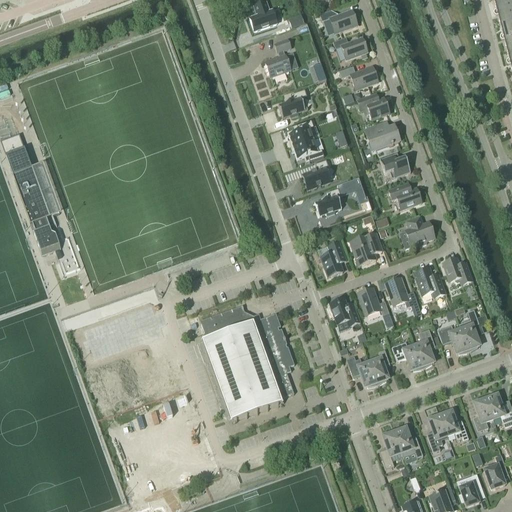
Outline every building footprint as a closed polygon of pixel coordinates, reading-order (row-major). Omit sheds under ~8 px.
[(508,66),(509,65),(511,64),(511,62),(511,59),(511,67),(510,68),(511,76),(511,85),(511,86),(511,87),(511,88),(511,0),(492,0),(495,11),(494,11),(494,12),(493,12),(493,13),(493,14),(493,15),(494,15),(494,16),(495,16),(496,17),(497,17),(500,16),(499,10),(501,10),(503,17),(497,19),(502,35),(501,36),(500,36),(500,37),(499,37),(499,38),(499,39),(500,39),(500,40),(501,41),(502,41),(503,41),(506,40),(505,35),(508,34),(510,42),(504,44),(508,60),(507,60),(506,60),(506,61),(506,62),(506,63),(506,64),(507,65),(508,66)] [(250,23),(255,37),(277,28),(272,15),(269,17),(265,9),(252,15),(255,21),(250,23)] [(335,36),(357,28),(351,13),(333,19),(331,13),(319,17),(322,24),(329,21),(335,36)] [(341,49),(343,56),(346,63),(367,56),(365,52),(367,50),(365,45),(363,45),(362,41),(348,46),(345,40),(333,45),(335,51),(341,49)] [(273,46),(277,56),(278,59),(264,64),(269,79),(289,72),(282,52),(290,50),(287,42),(273,46)] [(316,82),(325,80),(321,65),(312,68),(316,82)] [(355,93),(377,85),(372,69),(355,76),(353,69),(339,74),(341,81),(350,78),(355,93)] [(283,104),(276,106),(280,117),(287,114),(288,116),(295,114),(294,112),(305,109),(301,96),(304,95),(302,89),(287,94),(289,100),(283,102),(283,104)] [(388,115),(389,113),(388,110),(386,109),(383,101),(375,104),(372,97),(354,104),(358,115),(362,114),(364,118),(369,116),(371,123),(389,116),(388,115)] [(294,136),(288,138),(290,144),(289,144),(291,150),(292,150),(313,143),(309,131),(312,129),(310,124),(292,130),(294,136)] [(392,147),(399,144),(395,135),(393,136),(391,130),(388,131),(386,125),(364,133),(367,140),(371,138),(373,143),(372,144),(372,145),(375,153),(387,148),(387,149),(390,147),(390,148),(393,147),(392,147)] [(0,143),(10,172),(29,165),(19,137),(0,143)] [(292,150),(291,150),(293,156),(294,156),(296,162),(303,160),(305,165),(322,159),(321,154),(317,155),(313,143),(292,150)] [(391,182),(410,175),(405,160),(399,162),(397,156),(379,162),(384,177),(389,176),(391,182)] [(317,172),(302,177),(308,192),(331,184),(325,170),(329,169),(326,163),(315,167),(317,172)] [(30,226),(32,225),(35,233),(33,234),(41,257),(60,250),(58,245),(55,236),(51,235),(49,228),(48,229),(45,221),(48,220),(56,216),(60,215),(42,166),(40,167),(31,170),(12,177),(30,226)] [(319,198),(312,201),(318,215),(325,212),(326,214),(333,211),(332,209),(340,206),(336,194),(340,192),(337,186),(325,191),(326,194),(319,197),(319,198)] [(420,204),(422,203),(420,197),(418,198),(416,191),(404,195),(402,188),(388,193),(391,203),(396,202),(400,213),(421,206),(420,204)] [(386,219),(374,223),(377,230),(388,226),(386,219)] [(425,245),(434,242),(430,232),(429,233),(428,229),(429,229),(428,225),(422,228),(419,220),(406,225),(408,232),(405,234),(410,250),(419,247),(420,249),(426,246),(425,245)] [(373,257),(381,254),(375,237),(367,240),(367,239),(349,245),(358,269),(375,262),(373,257)] [(337,261),(344,258),(339,245),(327,250),(329,257),(320,260),(327,280),(342,274),(337,261)] [(462,288),(472,284),(466,268),(461,270),(459,269),(456,261),(442,266),(449,285),(454,283),(455,285),(456,285),(461,284),(462,288)] [(433,301),(445,296),(438,278),(432,280),(429,271),(413,277),(421,299),(431,295),(433,301)] [(394,275),(380,281),(381,285),(396,279),(394,275)] [(406,311),(417,307),(413,295),(406,297),(400,281),(385,287),(393,309),(404,305),(406,311)] [(382,318),(389,316),(384,304),(378,307),(372,291),(357,297),(365,319),(380,314),(382,318)] [(349,329),(360,325),(354,310),(348,313),(344,302),(329,307),(330,309),(329,310),(330,314),(332,315),(336,327),(347,324),(349,329)] [(206,371),(284,342),(275,316),(261,322),(244,313),(242,308),(200,323),(204,335),(201,341),(202,343),(201,343),(209,364),(205,366),(206,371)] [(443,315),(447,327),(457,324),(453,312),(443,315)] [(460,332),(468,355),(471,354),(470,354),(477,350),(477,349),(479,348),(472,329),(478,327),(473,313),(467,316),(472,328),(460,332)] [(460,332),(453,335),(451,329),(437,334),(442,347),(445,346),(451,344),(456,357),(458,356),(458,357),(466,356),(468,355),(460,332)] [(414,349),(423,372),(425,371),(425,370),(431,367),(431,366),(433,365),(429,352),(435,350),(428,333),(418,336),(421,346),(414,349)] [(363,336),(357,337),(358,344),(365,342),(363,336)] [(284,342),(206,371),(219,403),(218,405),(223,419),(227,420),(229,419),(231,424),(281,405),(280,401),(294,396),(286,375),(290,374),(289,369),(294,367),(284,342)] [(423,372),(414,349),(407,351),(405,345),(391,350),(396,364),(406,361),(410,373),(412,373),(413,373),(420,372),(423,372)] [(369,365),(377,388),(379,387),(386,383),(385,382),(388,382),(383,369),(389,367),(384,353),(378,355),(380,361),(369,365)] [(377,388),(369,365),(362,368),(359,362),(355,363),(354,360),(346,362),(352,380),(360,377),(364,390),(367,389),(367,390),(375,389),(377,388)] [(484,399),(493,422),(500,420),(504,432),(511,429),(511,413),(504,417),(497,397),(494,398),(494,397),(487,399),(484,399)] [(493,422),(484,399),(482,400),(475,404),(476,405),(474,406),(478,419),(472,421),(477,435),(488,431),(486,425),(493,422)] [(439,416),(447,439),(454,436),(456,442),(461,441),(462,444),(468,442),(462,425),(456,427),(451,414),(449,415),(448,414),(441,415),(439,416)] [(447,439),(439,416),(436,417),(437,417),(430,421),(430,422),(428,422),(432,435),(426,437),(433,455),(439,453),(438,449),(442,447),(440,441),(447,439)] [(402,456),(403,459),(414,455),(416,461),(422,459),(416,441),(410,443),(405,431),(403,431),(395,432),(393,432),(402,456)] [(385,472),(394,469),(391,460),(402,456),(393,432),(391,433),(384,437),(384,438),(382,439),(387,452),(379,455),(385,472)] [(479,450),(485,448),(481,438),(475,441),(479,450)] [(468,453),(475,450),(473,444),(466,447),(468,453)] [(472,457),(474,468),(482,467),(479,455),(472,457)] [(500,474),(505,471),(500,458),(494,460),(497,468),(483,473),(491,493),(505,487),(500,474)] [(465,482),(456,485),(459,490),(461,497),(459,498),(461,505),(464,504),(466,510),(479,505),(475,494),(481,492),(476,478),(465,482)] [(414,494),(419,492),(415,480),(410,482),(414,494)] [(450,505),(455,503),(449,488),(436,493),(435,495),(436,497),(429,499),(433,511),(450,511),(449,506),(450,505)]
